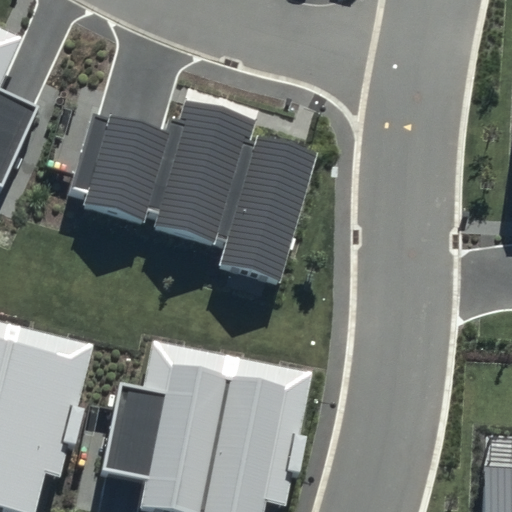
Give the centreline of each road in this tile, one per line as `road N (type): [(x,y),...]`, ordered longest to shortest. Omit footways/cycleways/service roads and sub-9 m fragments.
road 1 (residential): [(362,511),(395,334),(415,69)]
road 2 (residential): [(415,69),(166,0)]
